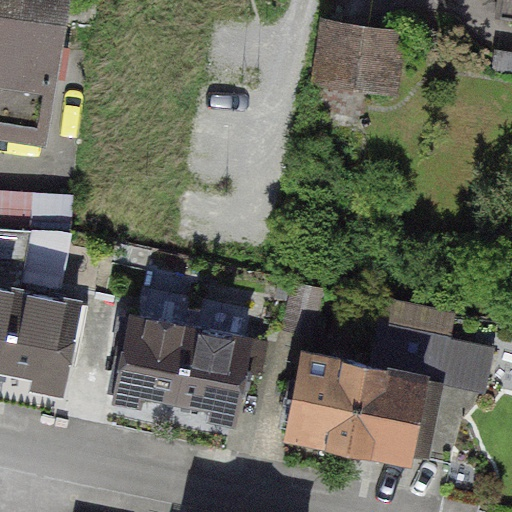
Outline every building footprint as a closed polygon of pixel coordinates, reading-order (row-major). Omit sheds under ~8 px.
[(78,0),(0,0),(0,133),(56,142),(78,0)] [(304,0),(107,0),(106,32),(302,40),(304,0)] [(511,0),(498,0),(498,9),(511,10),(511,0)] [(323,77),(405,78),(406,2),(325,1),(323,77)] [(25,298),(0,292),(0,389),(6,391),(25,298)] [(82,310),(25,298),(6,391),(62,403),(82,310)] [(191,321),(129,308),(108,405),(170,418),(191,321)] [(253,335),(191,321),(170,418),(232,431),(241,391),(253,335)] [(369,365),(309,353),(291,443),(352,455),(369,365)] [(430,377),(369,365),(352,455),(412,467),(421,424),(430,377)]
